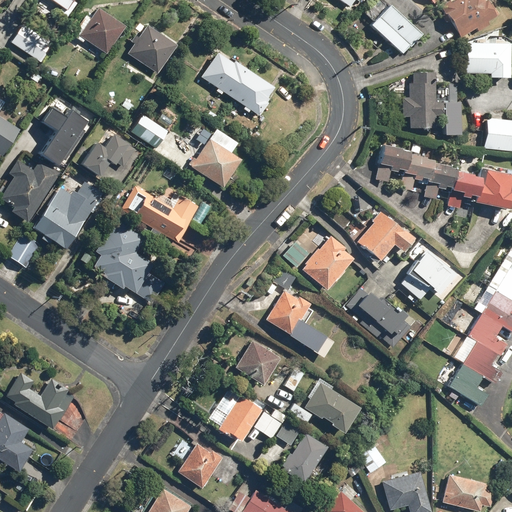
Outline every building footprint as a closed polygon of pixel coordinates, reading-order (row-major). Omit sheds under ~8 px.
[(78,2),(74,0),(54,0),(60,4),(57,8),(68,16),(78,2)] [(485,20),(496,12),(487,0),(447,0),(440,5),(461,35),(477,23),(480,27),(487,22),(485,20)] [(72,33),(83,41),(85,38),(105,53),(126,24),(95,2),(72,33)] [(422,32),(390,3),(371,23),(404,52),(422,32)] [(24,22),(10,41),(41,63),(54,44),(24,22)] [(131,42),(134,44),(127,53),(157,73),(178,42),(148,22),(146,26),(143,24),(131,42)] [(490,77),(509,78),(509,63),(511,63),(511,42),(468,41),(467,71),(490,72),(490,77)] [(236,58),(234,62),(218,51),(203,73),(259,114),(275,92),(272,89),(274,86),(236,58)] [(443,94),(436,94),(436,71),(411,70),(410,96),(404,96),(404,114),(409,114),(409,126),(435,126),(435,113),(443,113),(443,94)] [(463,100),(446,99),(444,131),(461,132),(463,100)] [(41,121),(56,131),(40,153),(58,165),(90,120),(72,108),(67,116),(52,105),(41,121)] [(20,129),(0,115),(0,110),(0,109),(0,153),(2,155),(20,129)] [(168,130),(143,114),(132,130),(157,147),(168,130)] [(511,117),(511,119),(486,117),(484,147),(511,148),(511,117)] [(231,151),(238,141),(216,126),(188,165),(222,189),(243,159),(231,151)] [(114,132),(106,143),(97,137),(81,163),(100,175),(111,159),(122,166),(135,146),(114,132)] [(463,196),(475,200),(511,207),(511,201),(511,186),(511,187),(511,181),(511,172),(486,167),(485,175),(384,143),(373,177),(388,181),(391,173),(401,176),(398,185),(412,189),(414,183),(424,186),(421,194),(437,199),(440,189),(452,192),(448,204),(459,207),(463,196)] [(19,157),(10,173),(14,175),(1,198),(14,206),(11,212),(28,222),(59,170),(42,160),(37,167),(19,157)] [(33,226),(43,233),(41,237),(50,243),(53,239),(68,248),(103,193),(84,181),(78,190),(62,180),(33,226)] [(199,203),(166,185),(159,197),(135,184),(121,210),(178,241),(199,203)] [(358,240),(381,258),(393,242),(403,250),(416,234),(382,208),(358,240)] [(150,270),(163,248),(114,218),(95,250),(101,253),(93,266),(152,302),(166,280),(150,270)] [(42,245),(22,232),(9,254),(28,266),(42,245)] [(326,288),(355,256),(330,234),(328,237),(327,236),(326,235),(325,235),(325,234),(324,234),(323,234),(322,234),(321,234),(320,234),(319,235),(318,235),(318,236),(317,236),(317,237),(316,238),(316,239),(316,240),(316,241),(316,242),(317,243),(317,244),(318,244),(318,245),(319,245),(319,246),(320,246),(301,266),(326,288)] [(283,255),(296,266),(308,252),(295,241),(283,255)] [(459,273),(427,247),(417,258),(419,260),(401,282),(420,298),(431,286),(441,295),(459,273)] [(511,247),(476,308),(482,312),(454,357),(461,362),(448,384),(482,405),(490,392),(477,384),(483,375),(495,381),(502,369),(491,362),(496,353),(500,356),(509,341),(496,333),(502,324),(511,329),(511,314),(511,312),(511,247)] [(282,269),(274,281),(284,288),(288,291),(296,278),(282,269)] [(312,301),(300,294),(298,297),(288,291),(284,288),(265,317),(324,356),(335,340),(305,320),(312,309),(308,307),(312,301)] [(417,321),(401,306),(399,308),(383,294),(380,296),(371,288),(366,293),(361,289),(345,306),(392,348),(417,321)] [(281,357),(253,339),(235,366),(263,384),(281,357)] [(292,390),(305,372),(296,366),(283,384),(292,390)] [(33,381),(20,372),(5,396),(52,427),(65,408),(58,404),(69,387),(53,376),(41,394),(29,387),(33,381)] [(307,396),(309,397),(303,408),(293,402),(288,410),(307,421),(312,413),(321,419),(323,415),(333,421),(331,424),(345,433),(361,406),(332,388),(333,386),(318,377),(307,396)] [(226,415),(215,408),(209,419),(240,439),(261,408),(240,394),(226,415)] [(254,426),(272,438),(287,415),(275,408),(271,415),(264,410),(254,426)] [(0,457),(10,463),(20,470),(34,448),(23,441),(31,428),(4,411),(3,413),(0,410),(0,457)] [(297,435),(282,425),(276,434),(291,444),(297,435)] [(325,466),(319,462),(329,444),(305,430),(296,446),(293,444),(280,466),(284,469),(307,482),(313,486),(325,466)] [(223,455),(199,438),(176,470),(201,487),(223,455)] [(386,459),(371,440),(355,453),(370,472),(386,459)] [(420,470),(383,480),(390,508),(408,503),(410,511),(425,511),(431,511),(427,498),(420,470)] [(494,490),(485,487),(487,483),(449,473),(441,501),(479,511),(482,502),(490,504),(494,490)] [(240,511),(293,511),(246,483),(231,506),(240,511)] [(185,511),(191,504),(163,485),(145,511),(185,511)] [(322,509),(324,511),(366,511),(341,488),(322,509)]
